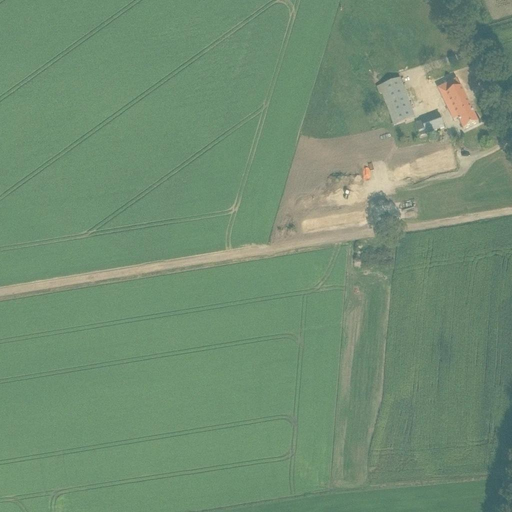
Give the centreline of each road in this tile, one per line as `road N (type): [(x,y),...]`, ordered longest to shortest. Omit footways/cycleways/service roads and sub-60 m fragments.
road 1 (track): [(0,293),(511,211)]
road 2 (unclassified): [(511,128),(449,0)]
